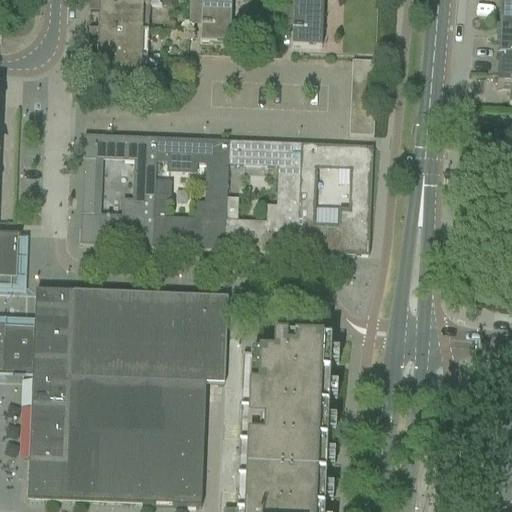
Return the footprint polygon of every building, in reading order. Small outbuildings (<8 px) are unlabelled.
[(189,0),(189,8),(188,28),(189,28),(189,18),(200,19),(199,46),(228,47),(230,0),(189,0)] [(281,0),(280,32),(281,32),(281,22),(292,23),(291,50),(320,51),(322,0),(316,0),(281,0)] [(511,0),(499,0),(499,9),(511,9),(511,0)] [(88,5),(88,14),(98,14),(97,32),(147,34),(147,33),(141,33),(142,21),(148,21),(148,8),(98,6),(88,5)] [(511,9),(499,9),(498,35),(511,35),(511,9)] [(87,31),(87,40),(97,40),(96,59),(146,61),(146,60),(140,60),(141,48),(147,48),(147,34),(97,32),(87,31)] [(511,35),(498,35),(497,61),(511,62),(511,35)] [(86,58),(86,66),(96,67),(95,86),(145,88),(145,87),(139,87),(139,75),(145,75),(146,68),(146,61),(96,59),(86,58)] [(511,62),(497,61),(496,89),(509,89),(508,108),(511,108),(511,62)] [(351,64),(350,76),(375,77),(375,65),(351,64)] [(350,76),(350,89),(374,90),(375,77),(350,76)] [(350,89),(349,101),(374,102),(374,90),(350,89)] [(349,101),(349,114),(373,115),(374,102),(349,101)] [(349,114),(348,126),(373,127),(373,115),(349,114)] [(373,127),(348,126),(348,138),(372,139),(373,127)] [(140,145),(140,142),(83,140),(80,221),(79,248),(151,251),(155,143),(147,143),(147,145),(140,145)] [(166,152),(156,152),(156,143),(155,143),(151,251),(223,254),(225,201),(226,170),(227,146),(219,145),(218,148),(212,148),(212,145),(167,143),(166,152)] [(227,146),(226,170),(277,172),(276,210),(266,209),(265,226),(237,225),(238,202),(225,201),(223,254),(248,256),(295,257),(300,157),(300,148),(291,148),(290,151),(284,151),(284,148),(239,146),(238,155),(228,154),(228,146),(227,146)] [(356,154),(356,151),(311,149),(310,158),(300,157),(295,257),(368,260),(372,151),(363,151),(362,154),(356,154)] [(511,165),(499,165),(499,174),(497,174),(496,200),(498,200),(498,209),(511,210),(511,220),(511,165)] [(0,288),(15,289),(17,241),(19,241),(19,239),(17,239),(0,238),(0,288)] [(26,505),(200,511),(205,388),(223,389),(226,303),(35,295),(26,505)] [(323,511),(330,345),(273,343),(272,360),(241,359),(240,394),(248,394),(243,511),(323,511)] [(489,510),(511,510),(511,423),(493,422),(489,510)]
